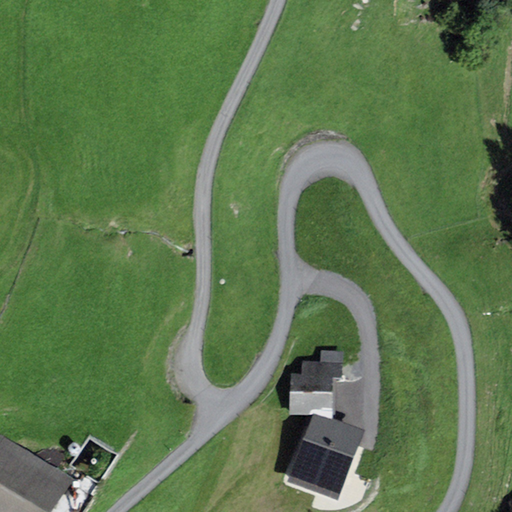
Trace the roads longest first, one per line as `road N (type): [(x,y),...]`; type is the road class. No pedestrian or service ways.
road 1 (unclassified): [(445,511),(464,452),(459,332),(444,299),(386,230),(358,169),(328,155),(303,165),(288,194),(284,319),(267,365),(116,511)]
road 2 (track): [(0,265),(12,250),(35,169),(25,108),(28,0)]
road 3 (track): [(367,421),(363,304),(351,290),(288,276)]
